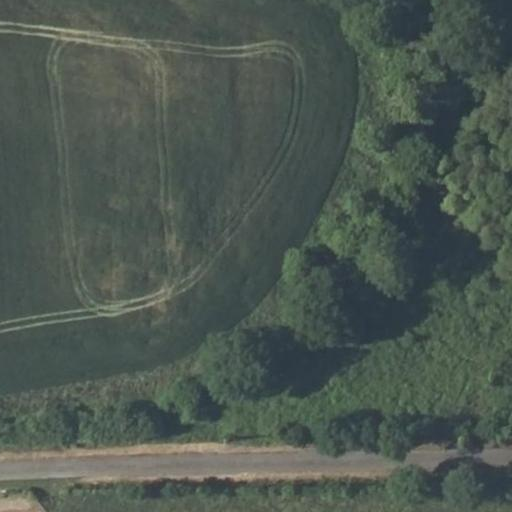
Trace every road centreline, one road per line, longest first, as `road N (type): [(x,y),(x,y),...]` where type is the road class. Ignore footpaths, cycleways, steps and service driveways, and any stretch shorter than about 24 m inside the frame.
road 1 (unclassified): [(201,467),(511,461)]
road 2 (residential): [(0,473),(201,467)]
